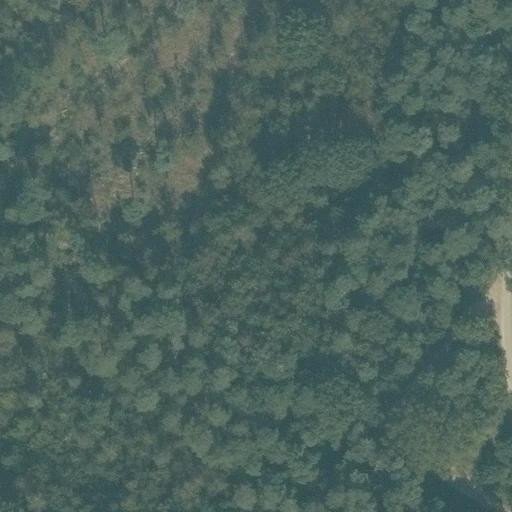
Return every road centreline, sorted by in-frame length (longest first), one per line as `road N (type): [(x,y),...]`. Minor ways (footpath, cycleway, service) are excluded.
road 1 (track): [(304,379),(411,0)]
road 2 (track): [(0,248),(65,247),(141,276),(304,379)]
road 3 (track): [(509,297),(469,315),(438,349),(390,430)]
road 4 (track): [(506,511),(390,430)]
